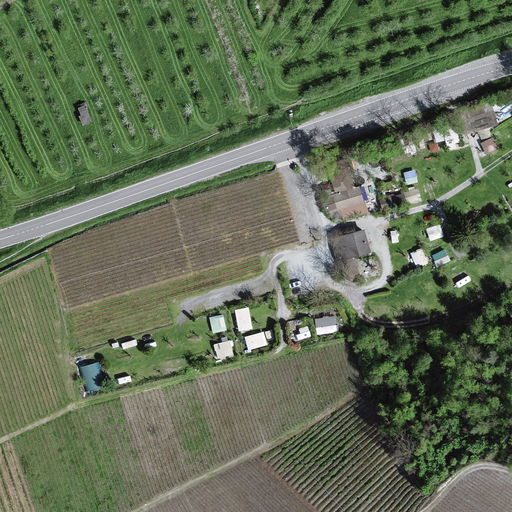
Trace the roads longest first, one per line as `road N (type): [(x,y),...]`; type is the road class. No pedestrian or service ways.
road 1 (tertiary): [(0,238),(511,65)]
road 2 (track): [(0,442),(71,408),(278,356)]
road 3 (track): [(288,140),(322,225),(366,225),(428,207),(481,175),(475,151)]
road 4 (track): [(322,225),(283,289),(286,343),(278,356)]
